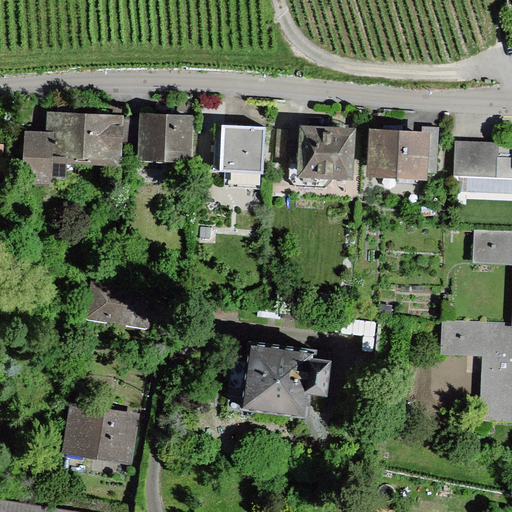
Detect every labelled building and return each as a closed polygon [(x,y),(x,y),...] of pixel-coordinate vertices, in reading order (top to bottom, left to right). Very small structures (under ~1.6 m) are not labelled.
[(119,154),(121,117),(47,113),(47,136),(28,135),(24,184),(45,185),(47,174),(63,176),(64,151),(119,154)] [(188,117),(144,115),(144,118),(128,117),(128,145),(143,146),(142,155),(186,158),(188,117)] [(224,140),(215,140),(214,170),(262,172),(264,128),(224,126),(224,140)] [(376,141),(369,140),(368,153),(375,154),(374,169),(435,172),(438,128),(422,127),(421,136),(377,134),(376,141)] [(348,175),(351,132),(287,129),(286,157),(302,158),(301,172),(348,175)] [(498,160),(498,147),(498,145),(455,143),(454,173),(497,175),(497,174),(498,160)] [(511,147),(498,147),(498,160),(497,174),(511,174),(511,147)] [(511,232),(490,231),(489,258),(511,259),(511,232)] [(145,323),(150,292),(94,283),(89,314),(145,323)] [(339,323),(341,314),(298,308),(297,318),(339,323)] [(511,325),(459,323),(458,349),(488,351),(485,416),(511,417),(511,325)] [(253,408),(306,414),(309,390),(325,392),(329,360),(313,358),(314,350),(250,342),(248,351),(233,349),(226,413),(249,417),(253,408)] [(128,458),(134,418),(74,408),(67,448),(128,458)] [(0,511),(75,511),(5,500),(0,499),(0,511)]
